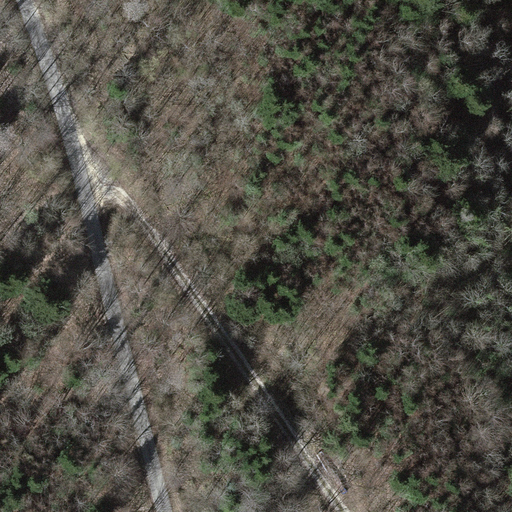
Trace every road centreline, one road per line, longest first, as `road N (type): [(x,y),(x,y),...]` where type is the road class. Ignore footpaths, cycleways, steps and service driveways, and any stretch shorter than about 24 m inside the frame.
road 1 (track): [(25,0),(165,511)]
road 2 (track): [(68,138),(347,511)]
